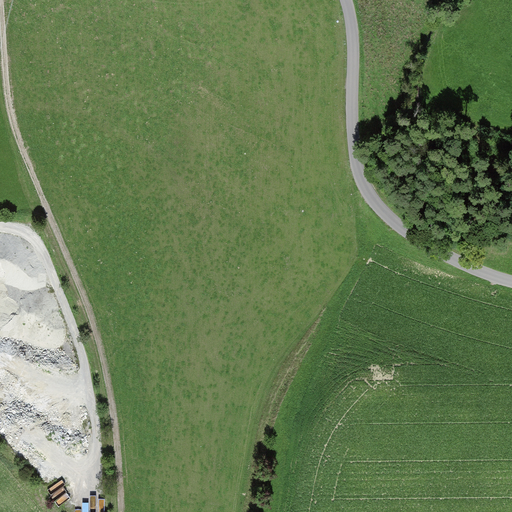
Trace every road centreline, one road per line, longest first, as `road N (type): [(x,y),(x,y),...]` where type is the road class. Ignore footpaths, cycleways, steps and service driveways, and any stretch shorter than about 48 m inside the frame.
road 1 (track): [(122,511),(96,328),(10,114),(1,0)]
road 2 (unclassified): [(345,0),(364,197),(406,236),(511,279)]
